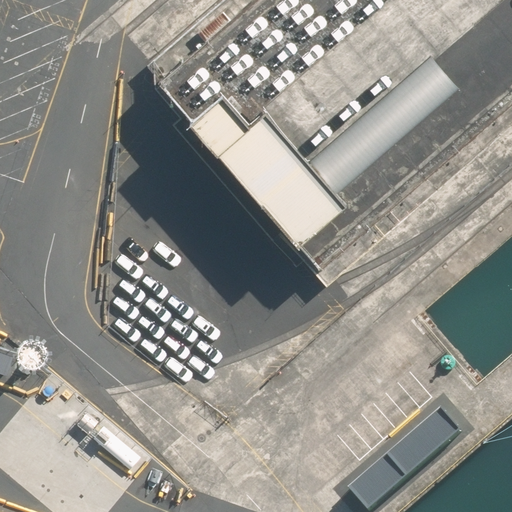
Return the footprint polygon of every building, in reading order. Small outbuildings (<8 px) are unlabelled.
[(511,0),(245,0),(158,75),(322,264),(511,101),(511,0)] [(0,367),(7,369),(13,351),(0,346),(0,367)] [(444,404),(351,486),(370,508),(463,426),(444,404)] [(79,419),(91,427),(96,420),(85,412),(79,419)] [(94,443),(131,472),(141,460),(104,430),(94,443)]
